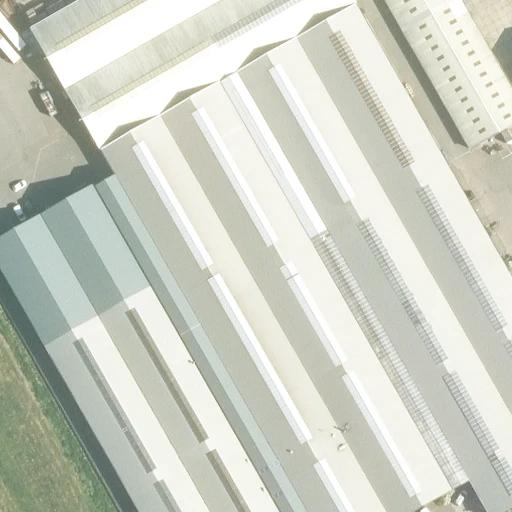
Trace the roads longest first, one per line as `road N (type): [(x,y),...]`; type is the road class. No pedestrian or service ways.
road 1 (unknown): [(363,0),(511,220)]
road 2 (unknown): [(120,511),(0,291)]
